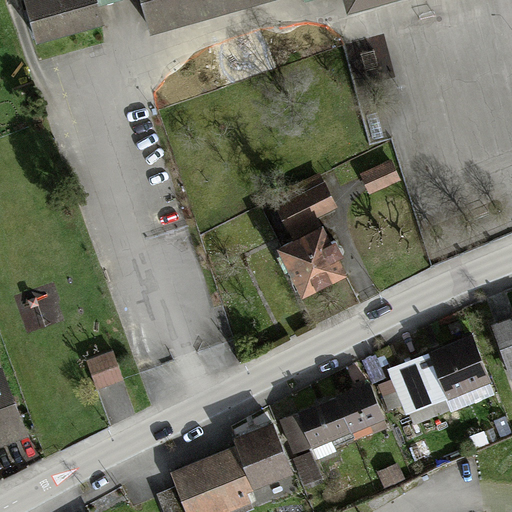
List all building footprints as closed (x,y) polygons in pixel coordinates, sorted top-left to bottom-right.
[(90,0),(26,0),(35,37),(96,24),(90,0)] [(142,0),(150,28),(256,0),(142,0)] [(347,0),(349,9),(382,0),(347,0)] [(390,163),(365,174),(373,194),(399,183),(390,163)] [(318,175),(272,200),(288,228),(333,203),(318,175)] [(317,234),(278,251),(299,295),(337,277),(317,234)] [(511,323),(497,328),(511,372),(511,323)] [(469,340),(389,372),(404,412),(485,380),(469,340)] [(121,379),(111,353),(87,363),(97,388),(121,379)] [(0,386),(0,440),(19,432),(0,386)] [(365,388),(282,423),(298,462),(381,427),(365,388)] [(302,470),(298,462),(282,423),(237,442),(240,449),(257,489),(302,470)] [(257,489),(240,449),(175,476),(180,487),(190,511),(230,511),(261,499),(257,489)] [(190,511),(180,487),(157,497),(163,511),(190,511)]
